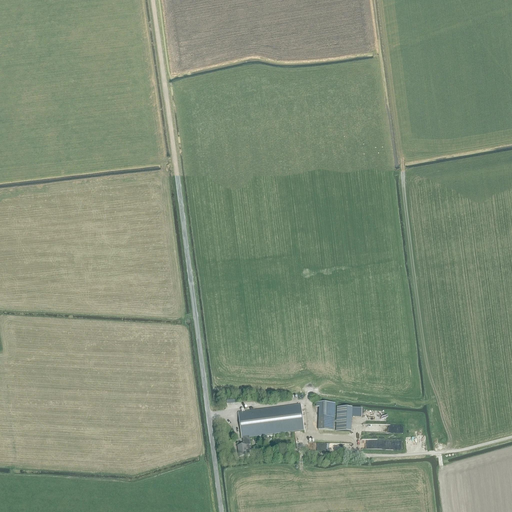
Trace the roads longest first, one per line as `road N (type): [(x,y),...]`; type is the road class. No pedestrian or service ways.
road 1 (tertiary): [(221,511),(153,0)]
road 2 (track): [(511,436),(456,451),(356,450)]
